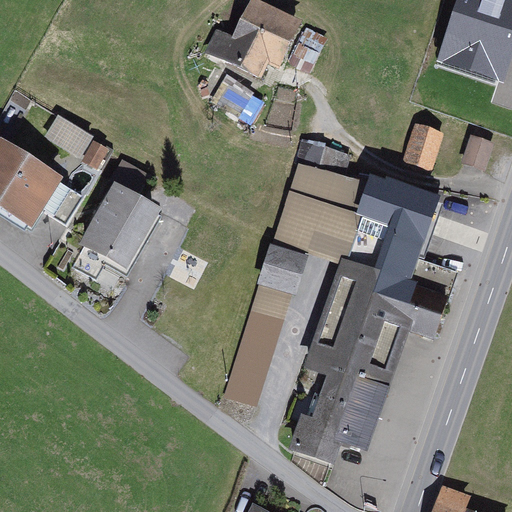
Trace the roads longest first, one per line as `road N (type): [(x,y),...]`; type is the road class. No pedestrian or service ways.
road 1 (residential): [(337,511),(249,452),(0,251)]
road 2 (secondary): [(415,511),(511,231)]
road 3 (track): [(511,191),(427,182),(383,167),(348,143),(313,91),(290,76)]
